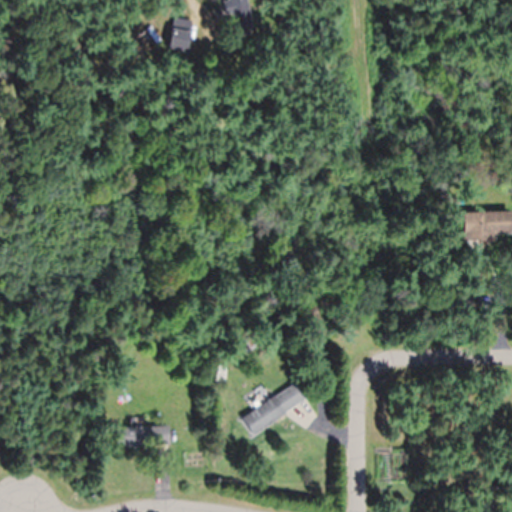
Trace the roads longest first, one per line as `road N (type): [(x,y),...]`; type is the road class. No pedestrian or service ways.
road 1 (residential): [(355,511),(358,385),(386,357)]
road 2 (residential): [(346,0),(347,33),(375,129)]
road 3 (residential): [(386,357),(511,355)]
